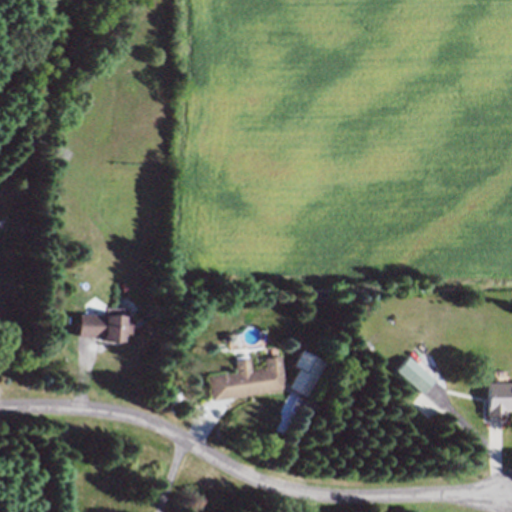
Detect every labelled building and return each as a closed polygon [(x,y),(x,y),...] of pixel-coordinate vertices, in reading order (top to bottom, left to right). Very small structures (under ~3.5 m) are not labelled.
[(308,289),(315,289),(315,287),(326,287),(327,301),(308,301),(308,289)] [(78,312),(87,312),(87,307),(91,307),(91,313),(130,313),(130,332),(121,332),(121,343),(102,343),(102,336),(78,336),(78,312)] [(408,355),(435,379),(422,393),(395,369),(408,355)] [(211,401),(207,376),(233,371),(231,360),(247,357),(249,369),(261,367),(260,359),(277,356),(283,388),(211,401)] [(488,382),(511,381),(511,410),(505,410),(505,417),(488,417),(488,382)]
